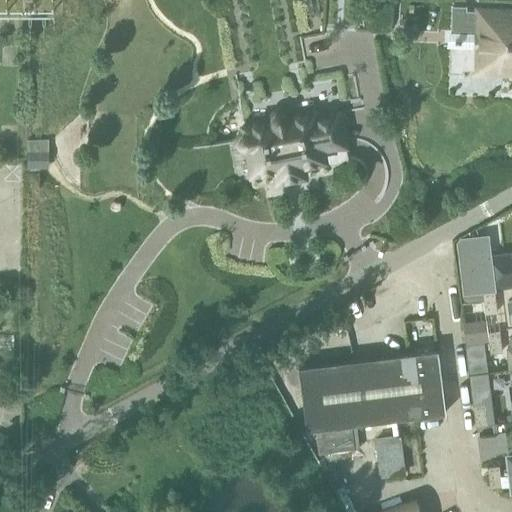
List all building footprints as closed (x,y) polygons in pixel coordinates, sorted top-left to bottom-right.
[(476,71),(500,72),(511,72),(511,12),(478,11),(476,71)] [(304,178),(306,178),(312,197),(329,192),(330,196),(353,189),(352,185),(371,180),(368,170),(385,165),(376,136),(360,141),(358,137),(338,143),(337,142),(336,141),(335,140),(333,139),(331,138),(330,138),(328,138),(326,139),(324,139),(323,140),(321,141),(320,143),(319,144),(319,146),(318,148),(318,149),(299,155),(299,157),(298,158),(297,160),(295,161),(295,163),(294,165),(294,167),(294,168),(295,170),(295,172),(296,173),(297,175),(299,176),(300,177),(302,177),(304,178)] [(48,169),(48,152),(27,152),(27,169),(48,169)] [(496,291),(490,235),(463,238),(459,243),(465,295),(481,293),(493,291),(494,291),(496,291)] [(511,252),(494,255),(497,288),(511,286),(511,252)] [(493,291),(481,293),(483,302),(484,314),(496,312),(494,291),(493,291)] [(483,302),(481,293),(465,295),(466,304),(483,302)] [(511,307),(497,310),(499,330),(511,328),(511,307)] [(501,352),(502,352),(499,331),(498,331),(491,331),(487,332),(489,353),(501,352)] [(511,337),(501,339),(504,368),(511,367),(511,337)] [(445,413),(437,350),(298,367),(306,431),(445,413)] [(511,394),(503,395),(506,421),(511,420),(511,394)] [(474,427),(486,425),(484,404),(471,405),(474,427)] [(399,437),(374,440),(379,477),(404,474),(399,437)] [(488,488),(489,488),(501,487),(498,465),(486,467),(488,487),(488,488)] [(370,511),(419,511),(414,496),(370,511)]
